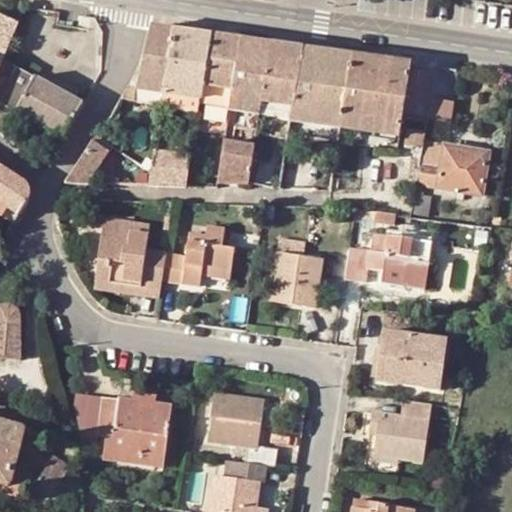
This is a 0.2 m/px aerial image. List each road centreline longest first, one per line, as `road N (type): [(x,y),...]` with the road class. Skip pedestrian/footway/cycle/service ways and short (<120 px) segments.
road 1 (unclassified): [(313,511),(331,387),(326,371),(311,362),(94,327),(72,307),(43,233)]
road 2 (secondary): [(155,0),(511,53)]
road 3 (residential): [(51,191),(330,197)]
road 4 (unclassified): [(51,191),(111,78),(127,0)]
